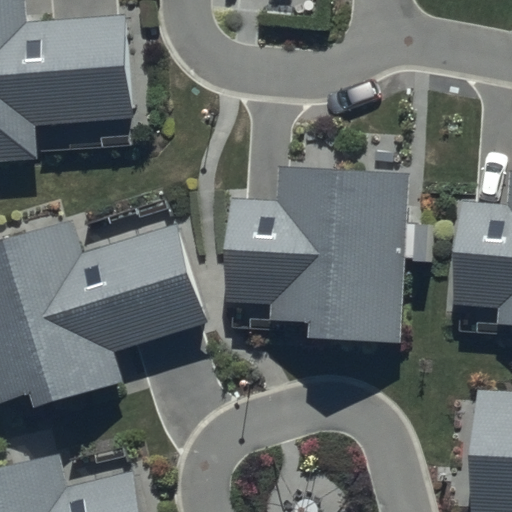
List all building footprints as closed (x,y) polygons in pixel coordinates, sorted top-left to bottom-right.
[(139,123),(133,23),(33,30),(31,0),(22,0),(0,1),(0,168),(44,166),(41,129),(139,123)] [(417,177),(286,170),(284,208),(240,205),(235,308),(280,310),(279,331),(323,333),(322,349),(410,354),(414,268),(434,269),(437,226),(415,225),(417,177)] [(511,210),(473,208),(464,310),(510,314),(509,332),(511,332),(511,210)] [(93,260),(82,226),(0,252),(0,399),(5,415),(47,401),(52,419),(135,393),(124,360),(217,331),(186,231),(93,260)] [(511,511),(511,397),(485,397),(479,511),(511,511)] [(67,502),(57,468),(0,484),(0,511),(150,511),(141,481),(67,502)]
